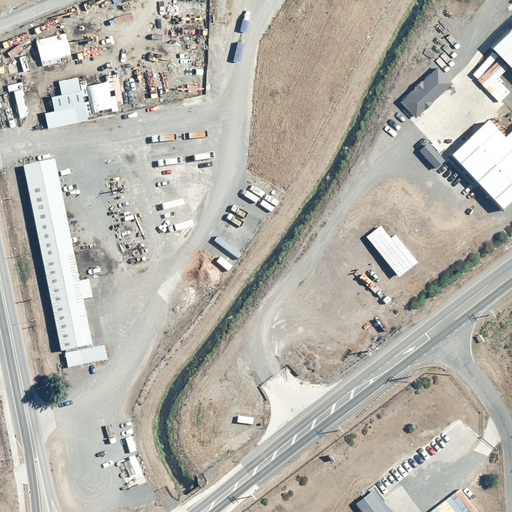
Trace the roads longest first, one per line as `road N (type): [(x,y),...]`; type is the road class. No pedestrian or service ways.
road 1 (secondary): [(194,511),(367,371),(439,331)]
road 2 (secondary): [(439,331),(213,511)]
road 3 (unclassified): [(0,274),(32,445)]
road 4 (unclassified): [(511,473),(491,401),(439,331)]
